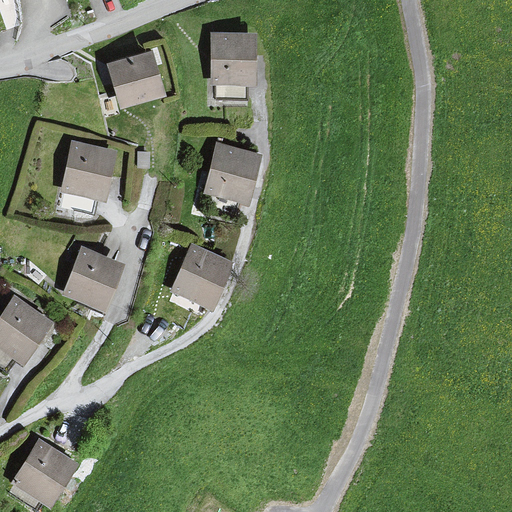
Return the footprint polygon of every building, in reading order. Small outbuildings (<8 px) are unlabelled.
[(265,39),(218,38),(217,82),(264,83),(265,39)] [(165,51),(116,66),(129,107),(178,93),(165,51)] [(260,146),(217,138),(206,194),(249,201),(260,146)] [(126,152),(80,143),(71,193),(116,202),(126,152)] [(236,258),(200,244),(182,292),(218,306),(236,258)] [(123,265),(85,250),(68,294),(106,308),(123,265)] [(16,298),(0,320),(0,345),(21,361),(50,322),(16,298)] [(48,441),(23,484),(65,509),(90,465),(48,441)]
